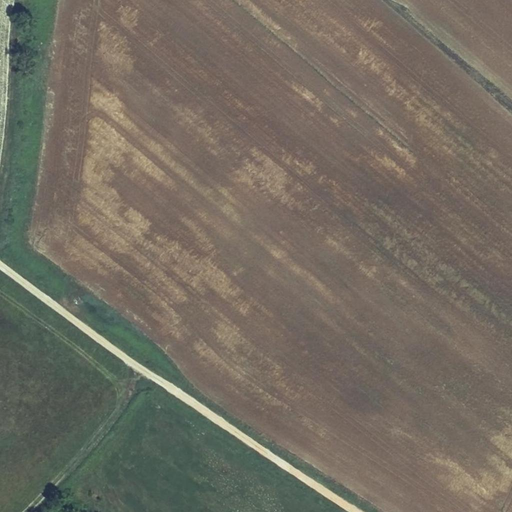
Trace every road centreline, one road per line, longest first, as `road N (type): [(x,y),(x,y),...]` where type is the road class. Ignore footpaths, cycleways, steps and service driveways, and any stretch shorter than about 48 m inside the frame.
road 1 (track): [(0,265),(357,511)]
road 2 (track): [(0,215),(12,159),(22,0)]
